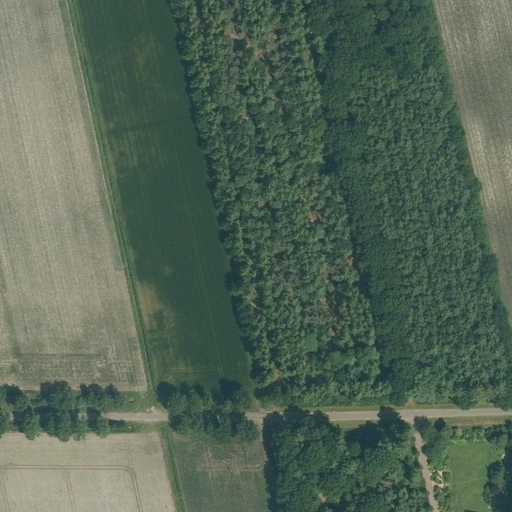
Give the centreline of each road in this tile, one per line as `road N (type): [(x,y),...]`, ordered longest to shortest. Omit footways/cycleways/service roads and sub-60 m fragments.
road 1 (unclassified): [(0,417),(511,411)]
road 2 (track): [(412,413),(320,0)]
